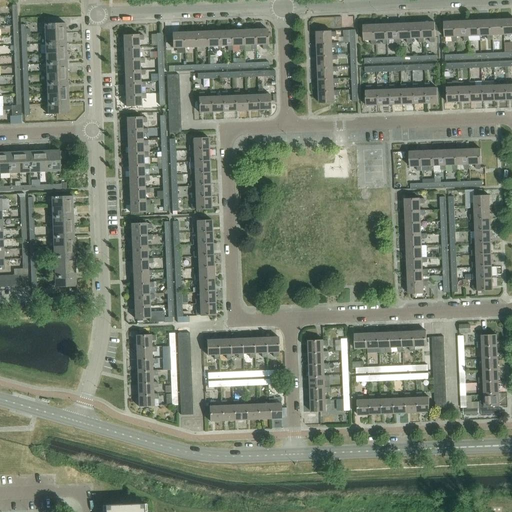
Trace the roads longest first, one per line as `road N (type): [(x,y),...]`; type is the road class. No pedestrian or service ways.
road 1 (residential): [(80,422),(104,316),(95,131)]
road 2 (residential): [(234,323),(227,135),(288,128)]
road 3 (residential): [(288,128),(511,119)]
road 4 (primary): [(80,422),(206,455),(297,454)]
road 5 (residential): [(283,10),(504,0)]
road 6 (primary): [(297,454),(511,445)]
road 7 (residential): [(91,15),(283,10)]
road 8 (residential): [(290,320),(450,314)]
road 9 (residential): [(297,454),(290,320)]
